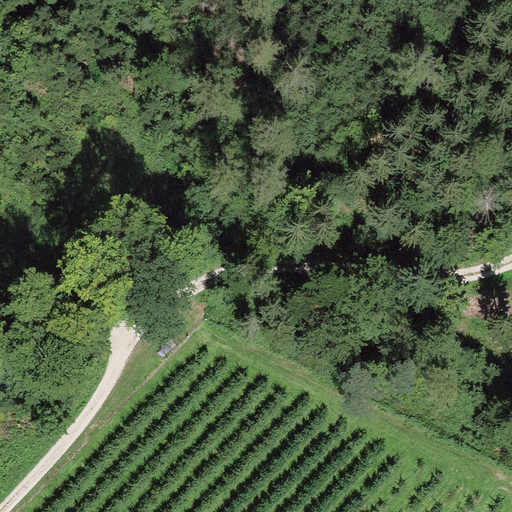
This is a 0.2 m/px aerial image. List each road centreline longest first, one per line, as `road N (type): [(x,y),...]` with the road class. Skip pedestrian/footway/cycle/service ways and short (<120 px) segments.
road 1 (track): [(123,314),(205,275),(474,276),(511,259)]
road 2 (track): [(0,508),(112,368),(123,314)]
road 3 (track): [(0,286),(123,314)]
